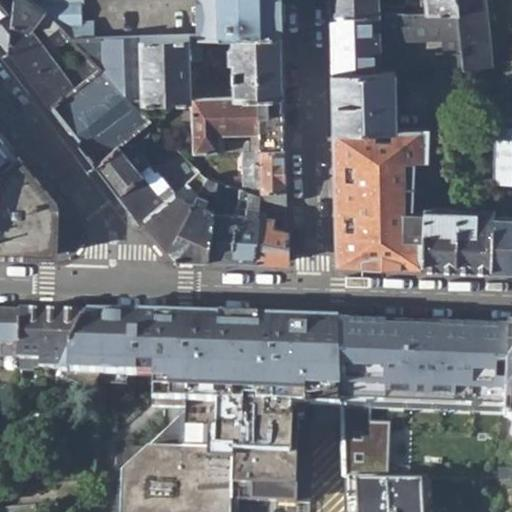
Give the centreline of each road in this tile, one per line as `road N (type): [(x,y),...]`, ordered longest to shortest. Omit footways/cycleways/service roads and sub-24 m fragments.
road 1 (residential): [(305,0),(314,289)]
road 2 (residential): [(0,94),(109,228),(114,282)]
road 3 (tertiary): [(114,282),(314,289)]
road 4 (tertiary): [(314,289),(511,294)]
